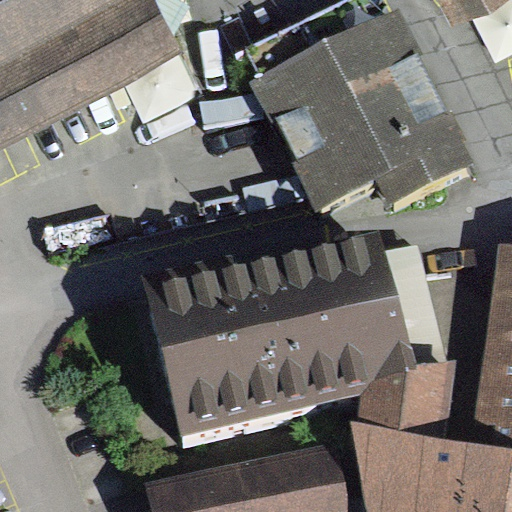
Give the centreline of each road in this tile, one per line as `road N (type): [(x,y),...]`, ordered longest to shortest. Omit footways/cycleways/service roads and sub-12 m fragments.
road 1 (residential): [(511,222),(271,244),(0,309)]
road 2 (residential): [(511,192),(475,96),(407,0)]
road 3 (residential): [(48,511),(0,398)]
